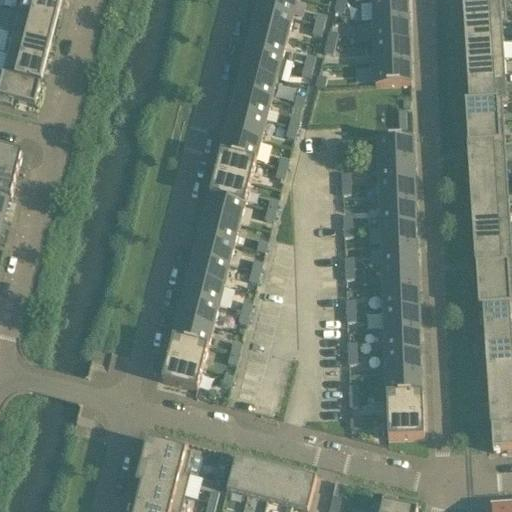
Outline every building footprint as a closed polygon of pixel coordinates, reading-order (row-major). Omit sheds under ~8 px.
[(62,3),(51,0),(17,0),(15,12),(15,13),(57,24),(62,3)] [(293,0),(260,0),(258,12),(293,21),(298,1),(293,0)] [(465,25),(502,23),(502,24),(506,24),(505,3),(505,2),(463,5),(465,25)] [(343,16),(346,5),(338,3),(335,14),(343,16)] [(372,5),(373,25),(409,24),(408,3),(372,5)] [(57,24),(15,13),(15,12),(10,11),(4,33),(9,35),(9,34),(51,45),(57,24)] [(258,12),(252,33),(287,42),(293,21),(258,12)] [(318,17),(315,27),(324,29),(326,19),(318,17)] [(465,25),(466,46),(503,43),(502,24),(502,23),(465,25)] [(373,25),(374,46),(410,45),(409,24),(373,25)] [(324,29),(315,27),(312,37),(321,40),(324,29)] [(252,33),(247,53),(282,62),(287,42),(252,33)] [(51,45),(9,34),(9,35),(4,55),(8,57),(9,56),(46,66),(51,45)] [(329,35),(327,45),(335,47),(338,37),(329,35)] [(467,66),(504,64),(503,43),(466,46),(467,66)] [(333,58),(335,47),(327,45),(324,56),(333,58)] [(374,46),(374,68),(410,66),(410,45),(374,46)] [(247,53),(242,74),(277,83),(282,62),(247,53)] [(46,66),(9,56),(8,57),(3,76),(3,77),(41,86),(46,66)] [(304,68),(313,70),(316,60),(307,58),(304,68)] [(467,66),(469,86),(506,84),(504,64),(467,66)] [(375,89),(411,88),(410,66),(374,68),(375,89)] [(313,70),(304,68),(302,79),(311,81),(313,70)] [(242,74),(237,94),(272,103),(277,83),(242,74)] [(0,105),(11,108),(13,103),(35,108),(41,86),(3,77),(3,76),(0,75),(0,105)] [(318,78),(316,89),(324,91),(327,81),(318,78)] [(469,86),(470,106),(470,107),(502,105),(502,106),(507,105),(506,84),(469,86)] [(237,94),(231,115),(266,124),(272,103),(237,94)] [(297,98),(294,109),(303,111),(306,101),(297,98)] [(504,125),(502,106),(502,105),(470,107),(470,106),(465,106),(467,128),(504,125)] [(399,132),(407,132),(406,114),(398,114),(399,132)] [(231,115),(226,135),(261,144),(266,124),(231,115)] [(300,121),(291,119),(289,130),(297,132),(300,121)] [(467,128),(468,148),(505,145),(504,125),(467,128)] [(295,142),(297,132),(289,130),(286,140),(295,142)] [(226,135),(221,156),(256,165),(261,144),(226,135)] [(377,143),(378,165),(414,164),(413,141),(377,143)] [(349,145),(340,146),(341,155),(350,154),(349,145)] [(469,168),(506,166),(505,145),(468,148),(469,168)] [(0,151),(0,176),(17,181),(22,157),(0,151)] [(221,156),(215,177),(250,186),(256,165),(221,156)] [(290,162),(281,160),(278,171),(287,173),(290,162)] [(378,165),(379,186),(415,185),(414,164),(378,165)] [(469,168),(471,189),(508,186),(506,166),(469,168)] [(284,183),(287,173),(278,171),(275,181),(284,183)] [(0,198),(9,201),(8,202),(11,203),(17,181),(0,176),(0,198)] [(342,177),(342,188),(351,187),(350,176),(342,177)] [(215,177),(210,198),(245,207),(250,186),(215,177)] [(379,186),(379,207),(416,206),(415,185),(379,186)] [(472,209),(509,206),(508,186),(471,189),(472,209)] [(351,187),(342,188),(342,198),(351,198),(351,187)] [(0,221),(3,222),(8,202),(9,201),(0,198),(0,221)] [(210,198),(205,218),(240,227),(245,207),(210,198)] [(279,204),(270,202),(267,212),(276,215),(279,204)] [(379,207),(380,229),(416,227),(416,206),(379,207)] [(472,209),(473,229),(510,227),(509,206),(472,209)] [(276,215),(267,212),(265,223),(273,225),(276,215)] [(205,218),(200,239),(235,248),(240,227),(205,218)] [(343,230),(352,230),(352,219),(343,219),(343,230)] [(380,229),(381,250),(417,248),(416,227),(380,229)] [(510,227),(473,229),(475,250),(511,247),(511,246),(511,227),(510,227)] [(344,241),(353,240),(352,230),(343,230),(344,241)] [(235,248),(200,239),(194,259),(229,268),(235,248)] [(259,243),(257,254),(265,256),(268,245),(259,243)] [(475,250),(476,270),(511,267),(511,251),(511,247),(475,250)] [(381,250),(382,271),(418,269),(417,248),(381,250)] [(189,280),(224,289),(229,268),(194,259),(189,280)] [(345,272),(354,272),(354,261),(345,261),(345,272)] [(254,264),(251,274),(260,276),(263,266),(254,264)] [(477,290),(511,288),(511,267),(476,270),(477,290)] [(382,271),(382,292),(419,291),(418,269),(382,271)] [(345,283),(354,283),(354,272),(345,272),(345,283)] [(257,287),(260,276),(251,274),(249,285),(257,287)] [(184,301),(219,310),(224,289),(189,280),(184,301)] [(511,288),(477,290),(479,311),(484,312),(484,310),(511,308),(511,288)] [(382,292),(383,313),(419,312),(419,291),(382,292)] [(178,321),(214,330),(219,310),(184,301),(178,321)] [(346,304),(347,315),(356,314),(355,304),(346,304)] [(241,315),(250,317),(252,307),(244,305),(241,315)] [(485,331),(511,328),(511,308),(484,310),(484,312),(485,331)] [(383,313),(384,335),(420,333),(419,312),(383,313)] [(347,325),(356,325),(356,314),(347,315),(347,325)] [(241,315),(238,326),(247,328),(250,317),(241,315)] [(173,341),(208,350),(214,330),(178,321),(173,341)] [(511,328),(485,331),(486,351),(511,349),(511,328)] [(384,335),(385,356),(421,354),(420,333),(384,335)] [(168,363),(203,372),(208,350),(173,341),(168,363)] [(231,356),(239,358),(242,348),(233,345),(231,356)] [(348,357),(357,357),(357,346),(348,346),(348,357)] [(488,371),(511,369),(511,349),(486,351),(488,371)] [(385,356),(386,377),(422,376),(421,354),(385,356)] [(228,366),(236,369),(239,358),(231,356),(228,366)] [(349,368),(358,367),(357,357),(348,357),(349,368)] [(203,372),(168,363),(162,384),(197,393),(203,372)] [(511,369),(488,371),(489,392),(511,390),(511,369)] [(386,377),(386,398),(423,397),(422,376),(386,377)] [(225,378),(222,388),(231,391),(234,380),(225,378)] [(350,399),(359,399),(358,388),(349,389),(350,399)] [(511,410),(511,390),(489,392),(490,412),(511,410)] [(423,397),(386,398),(387,419),(423,418),(423,397)] [(350,410),(359,410),(359,399),(350,399),(350,410)] [(511,431),(511,410),(490,412),(492,433),(511,431)] [(387,419),(388,442),(424,441),(423,418),(387,419)] [(359,422),(350,422),(351,431),(360,431),(359,422)] [(511,431),(492,433),(493,455),(511,453),(511,431)] [(186,477),(186,476),(191,455),(187,454),(188,447),(175,444),(174,450),(147,443),(142,465),(186,477)] [(220,457),(217,468),(225,470),(228,459),(220,457)] [(227,494),(247,499),(256,465),(235,460),(227,494)] [(191,477),(186,476),(186,477),(142,465),(136,486),(185,499),(191,477)] [(247,499),(267,504),(276,470),(256,465),(247,499)] [(296,475),(276,470),(267,504),(287,510),(296,475)] [(308,511),(316,480),(296,475),(287,510),(296,511),(308,511)] [(136,486),(131,507),(149,511),(181,511),(185,499),(136,486)] [(337,486),(334,499),(342,501),(345,487),(337,486)] [(208,505),(216,507),(219,495),(211,493),(208,505)] [(406,511),(395,509),(397,501),(385,498),(383,507),(374,504),(371,511),(406,511)]
